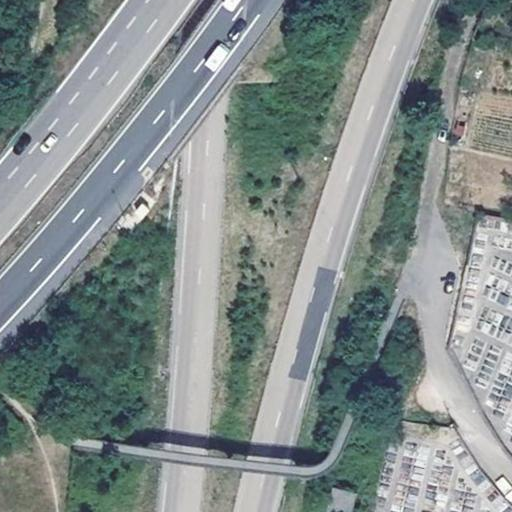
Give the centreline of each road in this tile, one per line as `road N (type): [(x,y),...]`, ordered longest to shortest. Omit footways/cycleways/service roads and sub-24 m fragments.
road 1 (motorway): [(255,511),(312,288),(412,0)]
road 2 (motorway): [(218,0),(180,511)]
road 3 (residential): [(476,0),(450,80),(417,276),(442,376),(511,479)]
road 4 (motorway): [(0,309),(249,0)]
road 5 (motorway): [(159,0),(0,201)]
